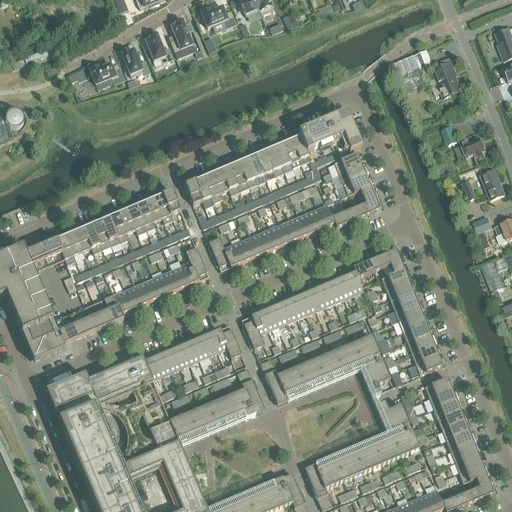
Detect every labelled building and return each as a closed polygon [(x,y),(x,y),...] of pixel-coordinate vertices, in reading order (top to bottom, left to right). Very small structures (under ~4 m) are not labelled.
[(164,2),(162,0),(132,0),(133,1),(134,0),(139,12),(149,8),(150,10),(159,6),(158,5),(164,2)] [(259,14),(253,0),(239,0),(242,5),(240,6),(246,20),(259,15),(259,14)] [(253,0),(259,14),(259,15),(261,19),(273,14),(267,0),(253,0)] [(341,1),(336,3),(337,7),(340,12),(340,14),(346,12),(341,1)] [(5,2),(3,2),(1,3),(0,4),(0,6),(0,7),(1,9),(3,10),(6,10),(7,9),(8,7),(8,4),(7,3),(5,2)] [(210,13),(201,16),(207,31),(222,25),(225,33),(236,28),(231,15),(225,17),(222,10),(210,15),(210,13)] [(107,24),(104,18),(89,24),(92,31),(107,24)] [(288,18),(283,21),(284,24),(287,32),(293,29),(291,25),(290,22),(288,18)] [(175,28),(171,30),(176,43),(170,45),(175,55),(192,48),(182,23),(175,26),(175,28)] [(245,27),(239,29),(244,40),(249,38),(245,28),(245,27)] [(511,40),(508,31),(495,36),(500,51),(499,51),(504,65),(511,61),(511,40)] [(145,44),(153,64),(160,61),(163,67),(173,63),(169,51),(163,54),(156,37),(149,40),(150,42),(145,44)] [(49,57),(47,52),(24,62),(26,67),(49,57)] [(128,53),(121,56),(131,81),(143,76),(144,79),(150,76),(145,65),(140,67),(134,53),(129,55),(128,53)] [(434,72),(427,53),(416,58),(422,76),(425,74),(426,76),(434,72)] [(14,72),(25,67),(23,62),(12,67),(14,72)] [(461,94),(455,79),(454,80),(452,75),(455,74),(451,66),(450,67),(448,62),(438,66),(440,71),(432,74),(435,82),(430,84),(435,98),(441,95),(444,102),(461,94)] [(98,70),(89,73),(95,88),(112,81),(114,88),(124,84),(117,68),(112,70),(110,67),(99,72),(98,70)] [(139,83),(127,86),(129,91),(140,88),(139,83)] [(6,117),(5,119),(4,122),(4,127),(7,131),(10,132),(14,133),(16,132),(20,128),(21,125),(21,120),(18,117),(15,115),(12,115),(10,115),(6,117)] [(361,151),(346,116),(298,136),(299,140),(300,140),(306,156),(342,141),(349,156),(361,151)] [(0,145),(9,142),(0,122),(0,145)] [(457,145),(451,130),(438,135),(441,141),(444,140),(447,149),(457,145)] [(308,160),(306,156),(300,140),(299,140),(291,144),(299,163),(308,160)] [(482,155),(485,154),(485,153),(485,152),(485,150),(484,148),(483,147),(482,147),(480,142),(470,146),(468,142),(460,146),(461,149),(454,152),(458,163),(465,160),(466,162),(474,158),(477,167),(486,164),(482,155)] [(299,163),(291,144),(282,147),(290,167),(299,163)] [(290,167),(282,147),(273,151),(284,177),(293,173),(290,167)] [(284,177),(273,151),(264,155),(273,175),(275,181),(284,177)] [(273,175),(264,155),(256,159),(264,178),(266,184),(275,181),(273,175)] [(361,169),(358,162),(356,158),(334,167),(338,178),(361,169)] [(266,184),(264,178),(256,159),(247,162),(257,188),(266,184)] [(257,188),(247,162),(238,166),(249,192),(257,188)] [(249,192),(238,166),(229,170),(240,195),(249,192)] [(365,179),(361,169),(338,178),(343,188),(365,179)] [(240,195),(229,170),(220,174),(229,193),(231,199),(240,195)] [(505,198),(495,173),(480,179),(490,203),(505,198)] [(229,193),(220,174),(211,177),(220,197),(229,193)] [(220,197),(211,177),(203,181),(211,201),(213,207),(222,203),(220,197)] [(314,185),(312,179),(306,181),(309,187),(314,185)] [(370,190),(365,179),(343,188),(347,200),(359,194),(360,194),(370,190)] [(211,201),(203,181),(194,185),(202,205),(211,201)] [(309,187),(306,181),(301,183),(304,190),(309,187)] [(475,200),(469,184),(463,186),(469,203),(475,200)] [(202,205),(194,185),(184,189),(192,209),(202,205)] [(292,195),(289,188),(283,191),(286,197),(292,195)] [(380,213),(370,190),(360,194),(359,194),(365,207),(365,208),(370,218),(380,213)] [(180,214),(171,194),(162,198),(170,218),(180,214)] [(274,202),(271,196),(266,198),(268,205),(274,202)] [(170,218),(162,198),(153,202),(162,222),(164,228),(173,225),(170,218)] [(162,222),(153,202),(144,206),(153,225),(162,222)] [(256,210),(254,203),(248,206),(251,212),(256,210)] [(156,232),(153,225),(144,206),(136,209),(147,236),(156,232)] [(370,218),(365,208),(365,207),(348,214),(353,225),(370,218)] [(332,221),(329,215),(326,208),(317,213),(325,232),(334,228),(333,227),(334,226),(332,222),(332,221)] [(147,236),(136,209),(127,213),(135,233),(138,240),(147,236)] [(239,217),(236,211),(230,213),(233,220),(239,217)] [(135,233),(127,213),(118,217),(126,237),(135,233)] [(325,232),(317,213),(307,217),(315,236),(325,232)] [(353,225),(348,214),(332,221),(332,222),(334,226),(333,227),(334,228),(336,232),(353,225)] [(126,237),(118,217),(109,221),(120,246),(129,243),(126,237)] [(315,236),(307,217),(298,221),(306,239),(315,236)] [(221,225),(218,218),(213,221),(215,227),(221,225)] [(120,246),(109,221),(100,224),(111,250),(120,246)] [(306,239),(298,221),(288,225),(296,243),(306,239)] [(473,226),(477,237),(484,235),(491,231),(487,221),(473,226)] [(212,229),(209,222),(200,226),(203,233),(212,229)] [(511,242),(511,223),(495,230),(501,247),(511,242)] [(111,250),(100,224),(91,228),(102,254),(111,250)] [(296,243),(288,225),(279,229),(287,247),(296,243)] [(102,254),(91,228),(83,232),(91,252),(93,258),(102,254)] [(287,247),(279,229),(270,233),(278,251),(287,247)] [(190,238),(187,231),(178,236),(180,242),(190,238)] [(91,252),(83,232),(74,236),(82,255),(91,252)] [(278,251),(270,233),(260,237),(268,255),(278,251)] [(490,249),(484,235),(477,237),(483,252),(490,249)] [(82,255),(74,236),(65,239),(73,259),(82,255)] [(177,243),(174,237),(169,239),(172,246),(177,243)] [(268,255),(260,237),(251,241),(259,260),(268,255)] [(73,259),(65,239),(56,243),(61,255),(67,269),(76,265),(73,259)] [(172,246),(169,239),(164,241),(166,248),(172,246)] [(259,260),(251,241),(241,245),(249,263),(259,260)] [(223,252),(219,242),(208,247),(209,248),(208,249),(211,257),(212,257),(213,259),(223,255),(223,253),(223,252)] [(61,255),(56,243),(47,247),(40,250),(45,262),(61,255)] [(159,251),(157,244),(151,247),(154,253),(159,251)] [(249,263),(241,245),(232,249),(240,267),(249,263)] [(154,253),(151,247),(146,249),(149,255),(154,253)] [(240,267),(232,249),(223,252),(223,253),(223,255),(230,271),(240,267)] [(45,262),(40,250),(24,257),(29,269),(45,262)] [(142,258),(139,252),(134,254),(136,261),(142,258)] [(202,261),(198,253),(197,254),(196,252),(185,256),(190,266),(191,266),(191,268),(201,264),(200,262),(202,261)] [(58,338),(57,335),(29,269),(24,257),(22,253),(0,262),(0,301),(5,299),(34,366),(65,353),(62,348),(60,342),(58,338)] [(136,261),(134,254),(128,256),(131,263),(136,261)] [(403,274),(395,254),(385,258),(389,268),(389,269),(384,271),(387,280),(393,277),(393,278),(403,274)] [(230,271),(223,255),(213,259),(214,261),(213,262),(217,270),(218,269),(220,276),(230,271)] [(389,268),(385,258),(370,264),(374,275),(382,272),(384,271),(389,269),(389,268)] [(124,266),(121,259),(116,262),(119,268),(124,266)] [(498,274),(509,270),(506,262),(505,260),(481,270),(491,295),(492,297),(499,295),(498,292),(504,289),(498,274)] [(119,268),(116,262),(111,264),(113,270),(119,268)] [(206,275),(207,274),(203,266),(202,266),(201,264),(191,268),(198,285),(208,281),(206,275)] [(374,275),(370,264),(352,272),(354,276),(354,277),(355,277),(357,282),(358,282),(374,275)] [(198,285),(191,268),(191,266),(190,266),(181,270),(189,289),(198,285)] [(106,273),(104,267),(98,269),(101,276),(106,273)] [(101,276),(98,269),(93,271),(96,278),(101,276)] [(189,289),(181,270),(172,274),(180,293),(189,289)] [(180,293),(172,274),(162,278),(170,297),(180,293)] [(408,284),(403,274),(393,278),(393,277),(387,280),(381,282),(385,293),(408,284)] [(361,290),(358,282),(357,282),(355,277),(354,277),(354,276),(345,280),(353,299),(363,295),(361,290)] [(83,283),(81,277),(75,279),(78,285),(83,283)] [(170,297),(162,278),(153,282),(161,301),(170,297)] [(76,293),(74,287),(71,280),(63,283),(69,296),(76,293)] [(353,299),(345,280),(336,284),(344,303),(353,299)] [(161,301),(153,282),(143,286),(151,305),(161,301)] [(344,303),(336,284),(326,288),(334,307),(344,303)] [(412,295),(408,284),(385,293),(390,304),(412,295)] [(151,305),(143,286),(134,290),(142,309),(151,305)] [(334,307),(326,288),(317,292),(325,311),(334,307)] [(142,309),(134,290),(125,294),(133,313),(142,309)] [(325,311),(317,292),(307,296),(316,315),(325,311)] [(133,313),(125,294),(113,299),(120,317),(121,317),(121,318),(133,313)] [(416,305),(412,295),(390,304),(394,314),(416,305)] [(503,307),(499,295),(492,297),(496,310),(503,307)] [(316,315),(307,296),(298,300),(306,319),(316,315)] [(120,317),(113,299),(103,303),(113,327),(123,322),(121,318),(121,317),(120,317)] [(306,319),(298,300),(289,304),(297,323),(306,319)] [(113,327),(103,303),(94,307),(93,307),(103,331),(113,327)] [(297,323),(289,304),(279,308),(287,327),(297,323)] [(420,316),(416,305),(394,314),(398,325),(420,316)] [(103,331),(93,307),(84,311),(86,317),(88,322),(94,334),(103,331)] [(287,327),(279,308),(270,312),(278,331),(287,327)] [(278,331),(270,312),(260,316),(268,335),(272,333),(274,339),(280,337),(278,331)] [(268,335),(260,316),(253,319),(251,320),(258,337),(259,338),(260,338),(268,335)] [(425,327),(420,316),(398,325),(402,335),(425,327)] [(76,321),(78,326),(68,330),(57,335),(58,338),(60,342),(62,348),(74,343),(83,339),(94,334),(88,322),(86,317),(76,321)] [(258,337),(251,320),(241,324),(244,330),(242,331),(246,339),(247,339),(248,341),(258,337)] [(429,337),(425,327),(402,335),(406,346),(429,337)] [(236,343),(233,335),(231,335),(229,329),(219,333),(226,350),(236,346),(235,344),(236,343)] [(226,350),(219,333),(210,337),(218,356),(226,353),(227,352),(226,350)] [(218,356),(210,337),(200,341),(208,360),(218,356)] [(264,349),(260,338),(259,338),(258,337),(248,341),(249,343),(248,344),(251,352),(253,351),(253,353),(264,349)] [(433,348),(429,337),(406,346),(411,357),(433,348)] [(288,404),(285,398),(379,359),(371,340),(277,379),(270,363),(259,367),(277,409),(288,404)] [(208,360),(200,341),(191,345),(199,364),(208,360)] [(199,364),(191,345),(181,349),(189,368),(199,364)] [(242,356),(238,348),(237,348),(236,346),(226,350),(227,352),(226,353),(231,363),(241,358),(240,356),(242,356)] [(437,358),(433,348),(411,357),(415,367),(437,358)] [(189,368),(181,349),(172,353),(180,372),(189,368)] [(180,372),(172,353),(163,357),(171,376),(180,372)] [(171,376),(163,357),(153,361),(161,380),(171,376)] [(442,370),(437,358),(415,367),(419,378),(442,370)] [(152,384),(144,366),(144,365),(142,361),(131,365),(142,391),(153,387),(152,384)] [(161,380),(153,361),(144,365),(144,366),(152,384),(161,380)] [(389,384),(381,364),(362,372),(374,400),(380,397),(379,396),(380,396),(377,389),(389,384)] [(46,395),(95,511),(206,511),(177,444),(169,425),(149,434),(157,455),(123,469),(98,410),(142,391),(131,365),(87,384),(84,379),(46,395)] [(245,422),(265,414),(247,372),(236,377),(243,394),(169,425),(177,444),(243,416),(245,422)] [(402,388),(397,374),(391,377),(396,390),(402,388)] [(451,393),(447,382),(424,391),(429,402),(451,393)] [(455,404),(451,393),(429,402),(433,413),(455,404)] [(412,409),(406,397),(400,399),(405,412),(412,409)] [(460,414),(455,404),(433,413),(437,423),(460,414)] [(408,429),(400,409),(387,414),(384,407),(383,406),(378,409),(390,437),(408,429)] [(464,425),(460,414),(437,423),(441,434),(464,425)] [(468,436),(464,425),(441,434),(446,444),(468,436)] [(325,511),(332,509),(325,492),(419,453),(411,434),(317,473),(315,467),(304,472),(320,511),(325,511)] [(472,446),(468,436),(446,444),(450,455),(472,446)] [(477,457),(472,446),(450,455),(454,466),(477,457)] [(481,467),(477,457),(454,466),(458,476),(481,467)] [(485,478),(481,467),(458,476),(463,487),(465,486),(471,484),(475,483),(475,482),(485,478)] [(278,511),(291,507),(293,511),(306,511),(292,477),(282,481),(272,486),(275,491),(225,511),(278,511)] [(491,494),(485,478),(475,482),(475,483),(478,491),(479,491),(483,501),(493,497),(491,494)] [(473,490),(471,484),(465,486),(468,492),(473,490)] [(483,501),(479,491),(478,491),(469,495),(460,499),(464,509),(483,501)] [(440,503),(438,497),(436,494),(426,498),(432,511),(443,511),(441,507),(442,506),(440,503)] [(432,511),(426,498),(417,502),(421,511),(432,511)] [(457,511),(464,509),(460,499),(442,506),(441,507),(443,511),(457,511)] [(421,511),(417,502),(407,506),(410,511),(421,511)]
